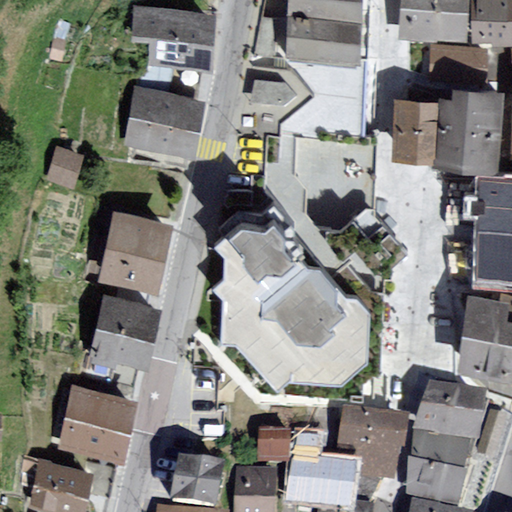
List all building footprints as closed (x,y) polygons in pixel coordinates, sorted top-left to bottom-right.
[(356,0),(284,0),(281,50),(353,55),(356,0)] [(403,0),(402,35),(466,39),(468,0),(403,0)] [(511,0),(472,0),(473,46),(510,45),(511,45),(511,0)] [(215,14),(137,8),(134,40),(150,41),(148,66),(211,71),(215,14)] [(490,49),(433,42),(429,78),(486,84),(490,49)] [(255,79),(252,101),(284,105),(296,95),(285,83),(255,79)] [(511,79),(507,79),(505,93),(500,143),(510,144),(510,159),(511,159),(511,79)] [(139,88),(128,145),(195,158),(207,102),(139,88)] [(505,93),(453,89),(452,100),(439,99),(439,102),(435,165),(434,171),(498,175),(500,143),(505,93)] [(439,102),(396,98),(391,162),(435,165),(439,102)] [(85,156),(57,148),(48,180),(77,188),(85,156)] [(511,181),(475,180),(471,276),(511,277),(511,181)] [(176,221),(114,207),(98,282),(160,295),(176,221)] [(242,230),(229,242),(225,238),(215,248),(225,259),(225,279),(213,289),(223,302),(221,343),(236,344),(278,390),(288,381),(342,385),(368,363),(369,315),(358,300),(346,300),(320,270),(307,269),(303,262),(296,261),(284,248),(285,239),(274,226),(265,233),(242,230)] [(88,358),(146,372),(161,308),(103,294),(88,358)] [(505,321),(511,322),(511,297),(501,295),(501,300),(508,302),(505,321)] [(501,300),(474,296),(461,373),(511,383),(511,322),(505,321),(508,302),(501,300)] [(217,369),(193,368),(191,437),(215,438),(221,438),(222,410),(216,409),(216,397),(217,369)] [(468,437),(477,439),(488,393),(427,379),(416,425),(468,437)] [(139,400),(74,385),(59,448),(124,463),(139,400)] [(404,413),(345,405),(339,446),(398,455),(404,413)] [(496,455),(508,414),(491,409),(479,450),(496,455)] [(462,466),(468,437),(416,425),(408,456),(462,466)] [(289,429),(261,427),(259,459),(287,461),(289,429)] [(393,477),(398,455),(339,446),(338,455),(362,458),(360,476),(382,476),(393,477)] [(338,455),(292,450),(287,499),(319,503),(356,507),(357,500),(360,476),(362,458),(338,455)] [(225,461),(180,453),(173,494),(219,502),(225,461)] [(462,466),(408,456),(406,493),(456,504),(467,467),(462,466)] [(83,511),(93,475),(38,461),(29,495),(34,496),(32,507),(51,511),(83,511)] [(273,511),(276,468),(238,466),(235,511),(273,511)] [(469,511),(414,499),(411,511),(469,511)] [(356,507),(319,503),(317,511),(370,511),(373,503),(357,500),(356,507)]
